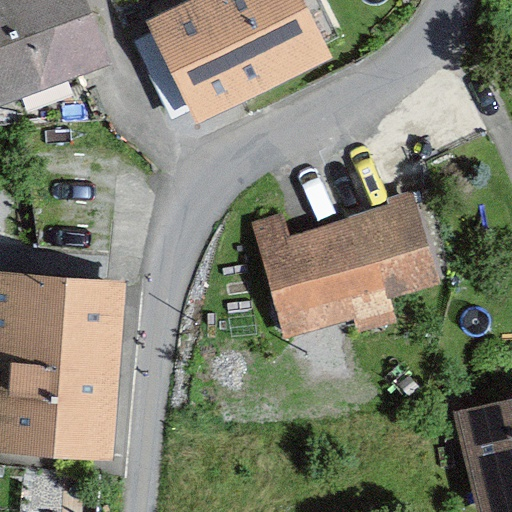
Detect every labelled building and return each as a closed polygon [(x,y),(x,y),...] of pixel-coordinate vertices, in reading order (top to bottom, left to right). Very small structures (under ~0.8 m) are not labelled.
[(0,0),(0,95),(90,60),(66,0),(0,0)] [(200,106),(317,49),(293,0),(215,0),(162,26),(200,106)] [(361,332),(433,310),(426,285),(438,281),(414,204),(349,224),(359,254),(297,273),(279,217),(253,225),(287,337),(356,316),(361,332)] [(0,363),(6,364),(1,432),(95,439),(106,281),(0,273),(0,363)] [(511,413),(479,420),(499,507),(511,503),(511,413)]
